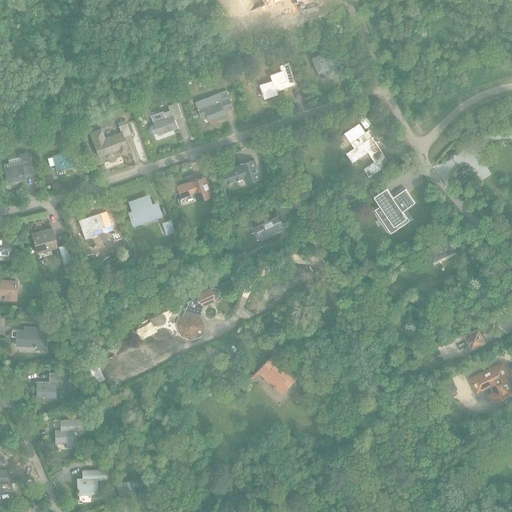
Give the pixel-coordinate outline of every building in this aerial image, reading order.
[(312,57),(320,78),(338,72),(331,51),(312,57)] [(288,84),(295,82),(290,67),(270,75),(272,80),(259,85),(262,93),(261,93),(262,96),(263,95),(264,99),(277,94),(274,86),(287,81),(288,84)] [(214,115),(215,117),(223,114),(221,109),(231,105),(226,90),(211,95),(211,96),(195,101),(200,116),(206,114),(208,118),(214,115)] [(149,125),(148,128),(149,130),(149,133),(153,134),(157,133),(158,135),(177,128),(174,118),(180,116),(175,103),(168,106),(169,110),(163,112),(165,117),(153,121),(153,123),(149,125)] [(126,123),(125,120),(117,123),(118,126),(120,133),(104,138),(100,129),(89,133),(98,156),(118,149),(120,154),(127,151),(126,146),(123,137),(130,134),(126,123)] [(372,136),(368,139),(364,132),(365,131),(360,123),(345,133),(351,141),(355,138),(359,144),(347,153),(352,161),(368,150),(375,161),(364,168),(368,173),(382,164),(379,158),(384,154),(372,136)] [(56,170),(74,165),(70,151),(52,156),(52,157),(47,158),(49,166),(54,165),(56,170)] [(20,160),(3,164),(7,182),(24,178),(24,174),(26,174),(26,175),(32,174),(27,152),(18,154),(20,160)] [(240,165),(220,172),(224,183),(244,177),(246,183),(260,178),(254,159),(239,164),(240,165)] [(192,181),(177,186),(181,197),(198,191),(201,199),(198,200),(199,201),(212,196),(204,176),(192,180),(192,181)] [(385,186),(374,194),(378,199),(381,204),(376,208),(381,215),(386,212),(390,217),(385,221),(391,230),(403,222),(400,217),(404,214),(401,210),(404,208),(414,201),(405,188),(393,197),(389,192),(385,186)] [(151,205),(151,204),(148,196),(130,202),(133,211),(129,212),(133,224),(139,222),(139,220),(148,216),(149,218),(160,215),(156,203),(151,205)] [(275,208),(253,219),(258,229),(261,236),(278,228),(279,231),(284,228),(275,208)] [(110,223),(104,225),(100,212),(79,220),(85,239),(94,235),(92,231),(103,227),(105,232),(113,229),(110,223)] [(32,233),(37,251),(56,246),(51,227),(32,233)] [(119,230),(111,232),(114,239),(121,237),(119,230)] [(427,249),(433,261),(454,251),(447,235),(441,238),(443,241),(427,249)] [(0,238),(0,253),(9,254),(9,239),(0,238)] [(71,253),(68,254),(65,244),(58,246),(62,263),(73,260),(71,253)] [(231,256),(234,264),(247,259),(244,251),(231,256)] [(16,285),(14,285),(15,284),(7,283),(7,284),(0,283),(0,292),(0,293),(5,293),(5,299),(15,300),(16,293),(16,285)] [(200,293),(199,299),(204,303),(205,303),(214,299),(218,298),(219,294),(217,288),(213,287),(209,289),(200,293)] [(198,315),(204,303),(199,299),(200,293),(190,301),(182,315),(192,312),(198,315)] [(201,316),(198,315),(192,312),(182,315),(178,324),(181,334),(190,338),(200,335),(204,326),(201,316)] [(393,323),(405,325),(406,315),(394,314),(393,323)] [(35,348),(46,349),(47,327),(25,326),(25,330),(16,329),(16,344),(35,345),(35,348)] [(464,334),(471,348),(485,341),(478,327),(464,334)] [(234,343),(239,348),(254,334),(248,329),(234,343)] [(258,370),(282,393),(296,379),(272,356),(258,370)] [(498,400),(511,393),(511,389),(504,374),(507,373),(502,363),(470,379),(475,388),(489,381),(494,392),(491,393),(490,394),(489,395),(489,396),(488,397),(489,398),(489,399),(490,400),(491,401),(492,401),(493,401),(494,401),(497,399),(498,400)] [(64,386),(67,386),(68,376),(64,376),(64,373),(50,372),(49,382),(37,381),(36,397),(56,397),(56,386),(64,387),(64,386)] [(444,385),(449,394),(457,390),(453,381),(444,385)] [(66,445),(72,445),(72,430),(85,430),(85,419),(62,419),(62,429),(54,430),(55,442),(66,441),(66,445)] [(0,470),(0,482),(12,482),(11,470),(0,470)] [(77,479),(78,494),(97,493),(97,479),(107,478),(106,470),(82,470),(83,479),(77,479)]
